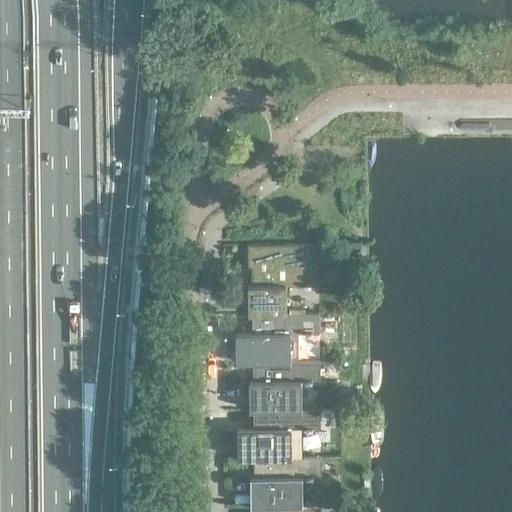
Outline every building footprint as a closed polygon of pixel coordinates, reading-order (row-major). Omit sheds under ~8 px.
[(318,284),(318,263),(300,264),(300,243),(248,243),(248,265),(256,265),(256,283),(248,283),(249,313),(256,313),(256,312),(287,312),(286,284),(318,284)] [(291,359),(290,332),(319,331),(319,311),(287,312),(256,312),(256,313),(257,331),(236,331),(237,361),(257,361),(257,360),(291,359)] [(288,407),(287,380),(319,379),(319,359),(291,359),(257,360),(257,361),(257,379),(249,379),(250,409),(257,409),(257,408),(288,407)] [(292,455),(291,428),(320,427),(320,407),(288,407),(257,408),(257,409),(258,427),(237,427),(238,457),(258,457),(258,456),(292,455)] [(303,503),(302,476),(320,475),(320,455),(258,456),(258,457),(258,475),(250,475),(251,505),(258,505),(258,504),(303,503)] [(320,511),(321,503),(303,503),(258,504),(258,505),(258,511),(320,511)]
